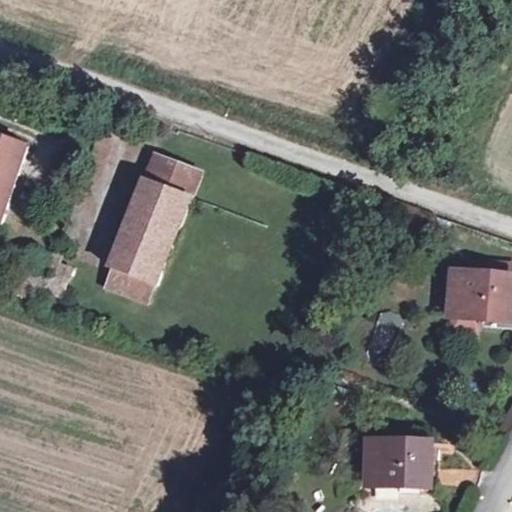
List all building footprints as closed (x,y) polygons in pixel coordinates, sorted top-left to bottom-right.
[(0,109),(0,220),(4,222),(38,123),(0,109)] [(161,156),(118,269),(160,285),(194,198),(204,171),(161,156)] [(35,309),(37,300),(52,261),(34,254),(18,294),(30,297),(27,306),(35,309)] [(52,261),(37,300),(64,309),(79,271),(52,261)] [(153,303),(160,285),(118,269),(111,287),(153,303)] [(442,277),(440,324),(505,327),(506,280),(442,277)] [(358,439),(355,482),(420,486),(423,444),(358,439)]
